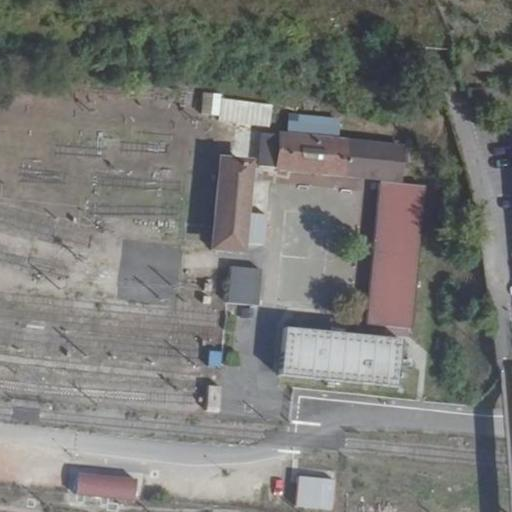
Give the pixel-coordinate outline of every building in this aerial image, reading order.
[(202,97),(201,122),(270,125),(271,100),(202,97)] [(403,149),(264,135),(261,167),(399,181),(403,149)] [(241,248),(245,196),(248,166),(223,164),(215,246),(241,248)] [(424,189),(381,183),(369,311),(411,315),(424,189)] [(265,197),(245,196),(241,248),(260,250),(265,197)] [(229,271),(226,306),(259,308),(262,273),(229,271)] [(280,376),(398,388),(402,339),(285,327),(280,376)] [(207,386),(206,411),(220,411),(220,387),(207,386)] [(135,480),(79,473),(76,493),(132,501),(135,480)] [(334,482),(299,479),(297,505),(332,509),(334,482)]
